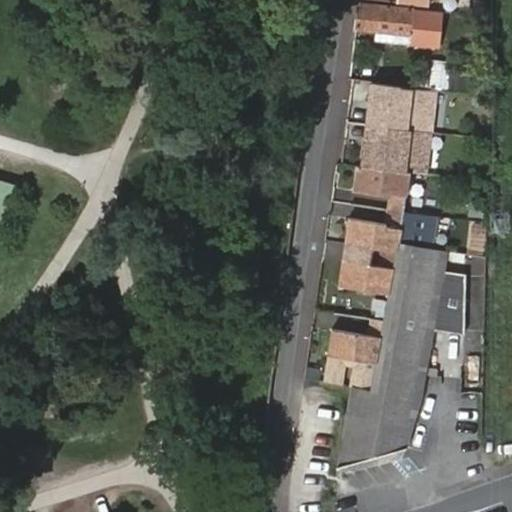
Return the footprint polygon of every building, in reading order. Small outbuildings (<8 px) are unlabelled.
[(424,10),(359,4),(359,9),(356,29),(380,32),(379,42),(409,46),(409,42),(421,44),(423,22),(424,10)] [(486,89),(486,75),(457,72),(458,62),(429,58),(426,78),(401,75),(400,85),(434,88),(434,89),(463,92),(485,94),(486,89)] [(400,85),(370,82),(367,125),(431,132),(434,89),(434,88),(400,85)] [(431,132),(367,125),(362,167),(396,170),(407,171),(426,173),(431,132)] [(351,191),(390,196),(396,170),(362,167),(355,166),(351,191)] [(403,197),(407,171),(396,170),(390,196),(403,197)] [(0,232),(15,182),(0,177),(0,232)] [(378,249),(383,225),(382,224),(381,227),(371,226),(372,220),(347,217),(344,245),(378,249)] [(395,247),(396,242),(398,227),(383,225),(378,249),(394,252),(395,247)] [(443,269),(445,255),(395,247),(394,252),(390,272),(386,295),(382,322),(379,340),(375,363),(371,390),(352,387),(347,420),(339,464),(406,447),(422,394),(433,326),(443,269)] [(337,289),(368,293),(371,278),(373,273),(368,273),(368,267),(341,264),(337,289)] [(443,269),(433,326),(462,331),(462,272),(443,269)] [(368,293),(386,295),(390,272),(376,270),(376,274),(373,273),(371,278),(368,293)] [(366,338),(379,340),(382,322),(370,320),(367,336),(366,338)] [(326,357),(353,360),(357,340),(356,340),(357,335),(329,331),(326,357)] [(357,340),(353,360),(375,363),(379,340),(366,338),(366,341),(357,340)]
